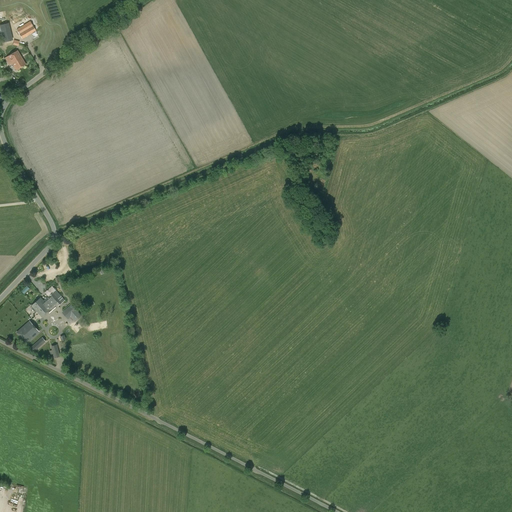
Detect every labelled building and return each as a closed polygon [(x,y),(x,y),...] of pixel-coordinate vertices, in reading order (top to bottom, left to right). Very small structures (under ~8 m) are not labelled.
[(22,39),(36,31),(30,21),(16,29),(22,39)] [(11,34),(10,31),(9,25),(0,27),(0,31),(4,46),(13,44),(11,34)] [(17,50),(8,56),(5,58),(9,64),(12,63),(10,60),(13,58),(15,61),(17,59),(18,61),(22,58),(17,50)] [(26,64),(22,58),(18,61),(17,59),(15,61),(13,58),(10,60),(12,63),(16,70),(26,64)] [(21,291),(24,294),(30,288),(27,285),(21,291)] [(32,306),(31,307),(32,309),(34,311),(35,312),(36,311),(42,318),(57,305),(58,306),(65,300),(56,290),(48,297),(47,296),(45,298),(45,299),(43,300),(41,297),(32,306)] [(71,316),(75,320),(81,315),(71,304),(62,312),(68,319),(71,316)] [(38,332),(30,321),(17,332),(25,343),(38,332)] [(34,352),(46,341),(42,337),(30,348),(34,352)] [(54,358),(60,357),(57,345),(51,346),(54,358)]
